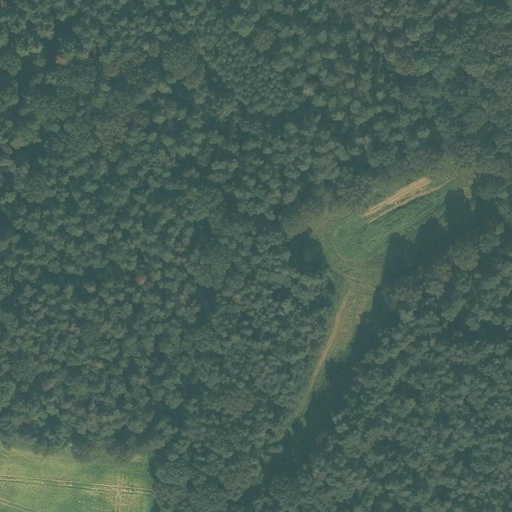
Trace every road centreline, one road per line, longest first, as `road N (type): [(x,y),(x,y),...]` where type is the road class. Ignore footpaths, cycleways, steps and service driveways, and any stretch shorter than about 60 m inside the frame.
road 1 (track): [(112,16),(138,128),(87,208),(89,234),(105,298),(159,419),(160,511)]
road 2 (track): [(462,137),(322,0)]
road 3 (track): [(159,474),(254,493),(277,511)]
